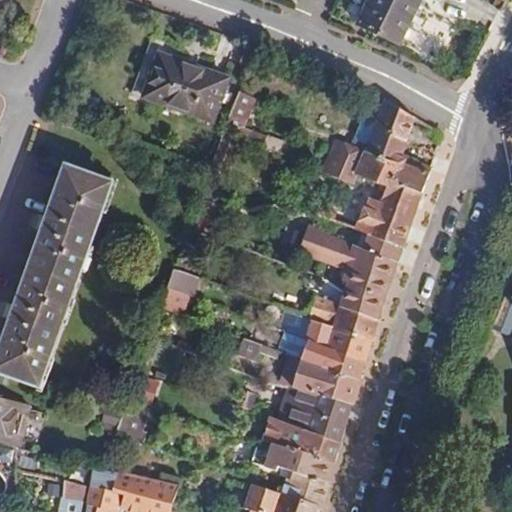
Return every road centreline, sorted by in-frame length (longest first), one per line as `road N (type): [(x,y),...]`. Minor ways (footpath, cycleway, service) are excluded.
road 1 (unclassified): [(475,127),(410,298),(347,511)]
road 2 (unclassified): [(391,511),(494,190),(475,127)]
road 3 (residential): [(475,127),(308,43),(187,0)]
